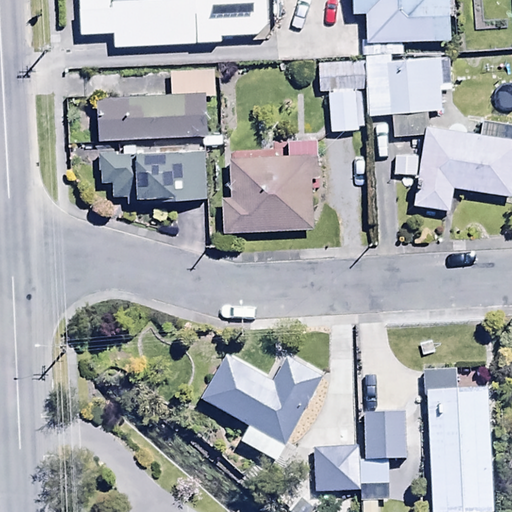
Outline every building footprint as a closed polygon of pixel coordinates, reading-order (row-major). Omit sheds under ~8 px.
[(114,39),(114,51),(220,49),(219,43),(255,42),(265,30),(263,0),(193,0),(193,4),(109,6),(108,0),(78,0),(80,40),(114,39)] [(350,0),(351,18),(362,18),(362,49),(366,49),(366,59),(406,58),(406,47),(449,46),(448,0),(350,0)] [(389,59),(363,60),(364,119),(388,118),(389,142),(419,141),(418,118),(437,118),(436,66),(389,67),(389,59)] [(360,67),(315,68),(316,99),(328,99),(329,138),(355,137),(354,95),(361,94),(360,67)] [(170,101),(98,103),(99,145),(203,142),(204,149),(218,149),(218,139),(205,140),(204,97),(212,97),(212,74),(170,75),(170,101)] [(478,139),(425,129),(410,212),(446,219),(451,192),(508,202),(511,178),(511,131),(481,126),(478,139)] [(222,202),(223,238),(313,235),(312,190),(319,190),(317,146),(285,148),(286,161),(229,163),(231,202),(222,202)] [(204,156),(97,157),(97,187),(112,187),(112,202),(137,202),(137,204),(205,203),(204,156)] [(277,466),(322,381),(286,361),(273,385),(225,360),(200,406),(248,431),(240,446),(277,466)] [(423,401),(426,401),(430,511),(490,511),(486,392),(457,393),(456,375),(422,376),(423,401)] [(405,420),(364,420),(364,467),(405,468),(405,420)] [(359,453),(314,453),(314,496),(359,496),(359,453)]
